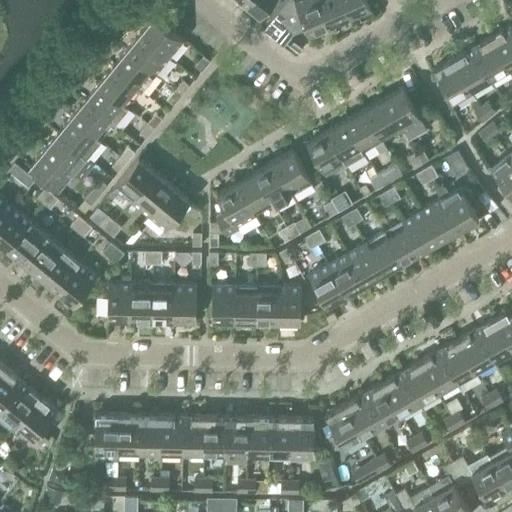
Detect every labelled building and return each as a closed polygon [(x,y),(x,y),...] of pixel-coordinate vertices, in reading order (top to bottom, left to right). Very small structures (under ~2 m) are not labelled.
[(265,9),(273,15),(286,0),(244,0),(261,14),(265,9)] [(330,23),(328,17),(320,0),(286,0),(273,15),(294,32),(307,26),(309,32),(330,23)] [(344,17),(349,14),(343,0),(320,0),(328,17),(330,23),(344,17)] [(368,0),(343,0),(349,14),(358,11),(361,18),(374,13),(368,0)] [(155,14),(153,17),(140,32),(168,56),(184,37),(155,14)] [(511,24),(511,23),(491,35),(509,67),(511,65),(511,24)] [(168,56),(140,32),(127,48),(155,72),(168,56)] [(491,77),(509,67),(491,35),(472,45),(491,77)] [(472,88),(491,77),(472,45),(453,56),(472,88)] [(127,48),(113,65),(141,88),(155,72),(127,48)] [(193,62),(202,70),(211,60),(201,52),(193,62)] [(452,99),(472,88),(453,56),(434,67),(452,99)] [(99,82),(127,106),(141,88),(113,65),(99,82)] [(172,86),(182,94),(190,84),(180,76),(172,86)] [(114,121),(127,106),(99,82),(86,98),(114,121)] [(403,85),(384,96),(402,128),(408,139),(427,128),(403,85)] [(182,94),(172,86),(164,95),(174,104),(182,94)] [(365,107),(384,139),(402,128),(384,96),(365,107)] [(86,98),(71,115),(100,138),(114,121),(86,98)] [(489,99),(482,105),(489,115),(497,109),(489,99)] [(483,120),(489,115),(482,105),(475,110),(483,120)] [(364,150),(376,144),(380,150),(387,146),(383,139),(384,139),(365,107),(346,118),(364,150)] [(154,128),(163,118),(153,109),(144,120),(154,128)] [(71,115),(63,125),(57,132),(86,155),(100,138),(71,115)] [(327,129),(346,161),(364,150),(346,118),(327,129)] [(494,119),(487,125),(495,135),(502,129),(494,119)] [(147,137),(154,128),(144,120),(137,129),(147,137)] [(488,141),(495,135),(487,125),(480,131),(488,141)] [(326,172),(346,161),(327,129),(308,140),(326,172)] [(44,149),(72,172),(86,155),(57,132),(44,149)] [(125,143),(117,153),(127,161),(135,151),(125,143)] [(423,147),(415,151),(422,162),(429,158),(423,147)] [(312,180),(294,148),(274,159),(293,191),(312,180)] [(58,189),(63,183),(72,172),(44,149),(30,165),(58,189)] [(414,166),(422,162),(415,151),(408,155),(414,166)] [(511,192),(511,156),(509,152),(491,166),(511,192)] [(119,170),(127,161),(117,153),(109,162),(119,170)] [(132,199),(156,170),(139,156),(115,184),(132,199)] [(293,191),(274,159),(255,170),(273,202),(293,191)] [(15,161),(7,171),(14,176),(22,167),(15,161)] [(396,162),(377,173),(384,184),(402,173),(396,162)] [(432,163),(425,167),(431,178),(438,174),(432,163)] [(423,183),(431,178),(425,167),(417,172),(423,183)] [(172,184),(156,170),(132,199),(149,212),(172,184)] [(273,202),(255,170),(236,181),(255,212),(273,202)] [(377,188),(384,184),(377,173),(370,177),(377,188)] [(98,176),(90,186),(100,194),(108,184),(98,176)] [(255,212),(236,181),(217,192),(226,207),(215,213),(227,234),(239,227),(236,223),(255,212)] [(172,184),(149,212),(167,227),(190,199),(172,184)] [(463,186),(462,187),(461,185),(449,192),(445,185),(441,184),(436,187),(441,196),(460,228),(479,217),(469,199),(470,199),(472,195),(471,190),(467,187),(463,186)] [(394,185),(387,189),(393,200),(401,196),(394,185)] [(38,196),(44,202),(52,192),(46,186),(38,196)] [(92,203),(100,194),(90,186),(82,195),(92,203)] [(386,204),(393,200),(387,189),(379,193),(386,204)] [(0,219),(13,204),(0,192),(0,219)] [(59,197),(52,192),(44,202),(51,207),(59,197)] [(340,194),(332,199),(339,210),(346,205),(340,194)] [(423,207),(441,239),(460,228),(441,196),(423,207)] [(331,214),(339,210),(332,199),(325,203),(331,214)] [(0,219),(0,240),(7,247),(30,218),(13,204),(0,219)] [(357,206),(350,210),(356,221),(363,217),(357,206)] [(403,218),(422,250),(441,239),(423,207),(403,218)] [(348,226),(356,221),(350,210),(342,215),(348,226)] [(71,224),(77,229),(85,219),(79,214),(71,224)] [(101,224),(107,229),(115,219),(109,214),(101,224)] [(7,247),(23,260),(47,232),(30,218),(7,247)] [(403,260),(422,250),(403,218),(385,228),(403,260)] [(92,225),(85,219),(77,229),(84,235),(92,225)] [(122,225),(115,219),(107,229),(114,235),(122,225)] [(294,220),(286,225),(293,236),(301,231),(294,220)] [(286,240),(293,236),(286,225),(279,229),(286,240)] [(319,228),(312,232),(318,243),(326,239),(319,228)] [(385,228),(366,239),(385,271),(403,260),(385,228)] [(202,231),(193,231),(193,244),(202,244),(202,231)] [(219,231),(210,231),(210,244),(218,244),(219,231)] [(63,245),(47,232),(23,260),(40,274),(63,245)] [(318,243),(312,232),(304,236),(311,247),(318,243)] [(385,271),(366,239),(348,250),(366,282),(385,271)] [(103,250),(110,256),(118,246),(111,241),(103,250)] [(79,259),(63,245),(40,274),(56,287),(79,259)] [(124,251),(118,246),(110,256),(116,261),(124,251)] [(293,257),(287,246),(279,251),(286,262),(293,257)] [(145,262),(153,262),(153,249),(145,249),(145,262)] [(162,249),(153,249),(153,262),(162,262),(162,249)] [(193,263),(201,263),(202,250),(193,250),(193,263)] [(209,263),(218,263),(218,250),(210,250),(209,263)] [(348,250),(329,261),(347,293),(366,282),(348,250)] [(266,251),(257,251),(257,264),(266,264),(266,251)] [(97,274),(79,259),(56,287),(73,302),(97,274)] [(309,272),(327,304),(347,293),(329,261),(309,272)] [(108,316),(130,317),(131,280),(131,274),(121,274),(121,280),(109,280),(108,316)] [(153,280),(131,280),(130,317),(152,317),(152,316),(153,283),(153,280)] [(174,281),(153,280),(153,283),(152,316),(152,317),(173,318),(174,281)] [(197,281),(174,281),(173,318),(196,318),(197,281)] [(212,318),(234,319),(235,282),(213,281),(212,318)] [(234,319),(256,319),(257,282),(235,282),(234,319)] [(256,319),(278,319),(278,282),(257,282),(256,319)] [(302,283),(278,282),(278,319),(301,320),(302,283)] [(511,305),(495,315),(511,344),(511,305)] [(511,344),(495,315),(476,326),(495,358),(511,348),(511,344)] [(495,358),(476,326),(457,337),(476,369),(495,358)] [(457,337),(438,348),(457,379),(476,369),(457,337)] [(420,358),(439,390),(457,379),(438,348),(420,358)] [(420,358),(401,369),(420,401),(439,390),(420,358)] [(0,373),(0,406),(23,379),(7,365),(0,373)] [(383,380),(401,411),(420,401),(401,369),(383,380)] [(39,392),(23,379),(0,406),(0,407),(16,421),(39,392)] [(382,422),(401,411),(383,380),(363,391),(382,422)] [(497,387),(489,392),(496,403),(504,398),(497,387)] [(382,422),(363,391),(345,402),(363,433),(382,422)] [(58,408),(39,392),(16,421),(22,426),(20,428),(20,432),(27,437),(30,436),(32,434),(41,443),(57,424),(49,418),(58,408)] [(488,407),(496,403),(489,392),(481,396),(488,407)] [(344,444),(363,433),(345,402),(326,412),(335,430),(327,435),(334,448),(343,442),(344,444)] [(460,409),(452,413),(459,424),(466,420),(460,409)] [(117,460),(118,449),(118,412),(96,411),(95,459),(117,460)] [(140,412),(118,412),(118,449),(139,449),(140,412)] [(161,450),(161,413),(140,412),(139,449),(161,450)] [(183,413),(161,413),(161,450),(182,450),(183,413)] [(205,413),(183,413),(182,450),(204,450),(205,413)] [(226,414),(205,413),(204,450),(225,451),(226,414)] [(450,429),(459,424),(452,413),(444,418),(450,429)] [(247,451),(248,451),(248,414),(226,414),(225,451),(226,451),(226,461),(247,462),(247,451)] [(269,415),(248,414),(248,451),(269,452),(269,415)] [(291,415),(269,415),(269,452),(290,452),(291,415)] [(314,416),(291,415),(290,452),(313,452),(314,416)] [(488,454),(492,460),(510,491),(511,490),(511,428),(511,426),(501,432),(508,443),(488,454)] [(422,430),(415,434),(421,445),(428,441),(422,430)] [(413,450),(421,445),(415,434),(407,439),(413,450)] [(385,452),(377,456),(383,467),(391,463),(385,452)] [(475,476),(490,503),(510,491),(492,460),(473,471),(463,454),(453,460),(466,481),(475,476)] [(376,472),(383,467),(377,456),(369,461),(376,472)] [(403,465),(409,474),(418,469),(413,459),(403,465)] [(471,511),(457,487),(466,481),(453,460),(444,465),(448,473),(429,484),(434,493),(445,511),(471,511)] [(53,466),(50,477),(61,481),(64,472),(62,469),(53,466)] [(108,488),(117,488),(117,475),(108,475),(108,488)] [(126,475),(117,475),(117,488),(126,488),(126,475)] [(151,489),(160,489),(161,476),(152,476),(151,489)] [(170,476),(161,476),(160,489),(169,489),(170,476)] [(194,490),(203,490),(204,477),(195,477),(194,490)] [(213,477),(204,477),(203,490),(212,490),(213,477)] [(238,490),(247,491),(247,478),(238,478),(238,490)] [(256,478),(247,478),(247,491),(256,491),(256,478)] [(281,491),(289,492),(290,479),(281,479),(281,491)] [(299,479),(290,479),(289,492),(299,492),(299,479)] [(412,511),(417,509),(419,511),(445,511),(434,493),(429,484),(409,495),(405,487),(395,493),(406,511),(412,511)] [(44,494),(60,500),(63,491),(47,485),(44,494)] [(406,511),(395,493),(387,498),(391,505),(377,511),(406,511)] [(207,496),(207,510),(222,511),(222,496),(207,496)] [(269,511),(270,497),(259,497),(259,511),(269,511)]
